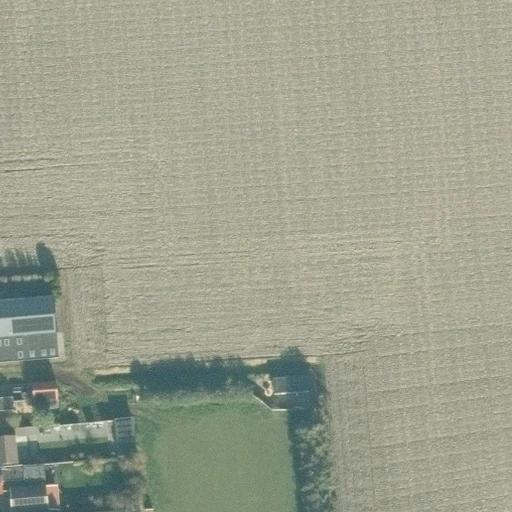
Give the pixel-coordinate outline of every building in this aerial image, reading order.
[(15,294),(15,301),(24,301),(23,293),(15,294)] [(0,362),(45,358),(57,357),(56,335),(53,299),(0,303),(0,362)] [(32,397),(56,396),(55,383),(31,384),(32,397)] [(56,396),(32,397),(33,404),(34,404),(35,412),(57,410),(56,396)] [(0,412),(12,411),(11,399),(0,399),(0,412)] [(115,422),(118,459),(135,457),(131,421),(115,422)] [(86,423),(62,424),(62,439),(87,438),(86,423)] [(0,467),(16,466),(13,438),(0,438),(0,467)] [(0,495),(0,491),(0,483),(24,482),(24,483),(44,481),(43,466),(23,468),(10,469),(0,469),(0,495)] [(47,510),(45,487),(9,489),(10,511),(35,511),(47,511),(47,510)]
